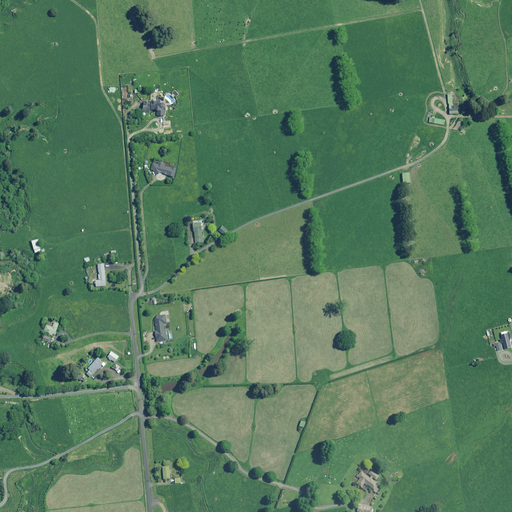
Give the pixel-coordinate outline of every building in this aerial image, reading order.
[(448,103),(449,103),(449,114),(458,114),(458,108),(452,108),(451,103),(452,103),(452,94),(448,95),(448,103)] [(142,107),(142,112),(150,112),(149,116),(154,116),(155,111),(149,111),(150,109),(151,109),(151,102),(144,102),(143,107),(142,107)] [(164,164),(158,162),(158,164),(152,163),(150,170),(154,171),(156,175),(160,173),(174,177),(176,168),(164,165),(164,164)] [(410,182),(409,173),(402,174),(403,183),(410,182)] [(201,226),(203,225),(202,220),(192,221),(192,223),(193,231),(194,231),(195,243),(203,243),(201,230),(201,226)] [(227,230),(222,226),(218,231),(223,235),(227,230)] [(41,248),(38,239),(31,241),(33,250),(34,250),(35,253),(41,251),(41,248)] [(96,284),(96,287),(106,286),(104,264),(97,264),(99,280),(95,280),(95,282),(94,282),(95,284),(96,284)] [(167,323),(165,315),(157,316),(155,319),(156,331),(155,331),(156,341),(167,340),(166,335),(165,328),(164,329),(163,324),(167,323)] [(59,324),(52,321),(52,323),(51,323),(50,326),(46,325),(44,331),(49,333),(49,334),(52,335),(53,334),(55,335),(59,324)] [(502,349),(500,344),(502,344),(503,343),(505,349),(511,347),(508,337),(510,337),(509,333),(507,333),(506,331),(501,333),(502,339),(500,340),(501,342),(493,344),(494,346),(496,346),(497,351),(502,349)] [(107,357),(109,358),(109,359),(111,361),(111,360),(115,362),(119,356),(111,351),(107,357)] [(90,369),(94,373),(103,363),(98,358),(89,368),(90,369)] [(369,478),(361,471),(359,475),(357,474),(356,476),(357,477),(359,479),(356,483),(361,487),(364,484),(366,486),(367,485),(374,490),(373,491),(376,493),(379,489),(376,487),(377,486),(375,485),(377,483),(375,481),(376,480),(379,476),(371,470),(368,474),(371,476),(369,478)] [(371,506),(356,503),(354,511),(360,511),(369,511),(371,511),(372,511),(373,509),(371,509),(371,506)]
